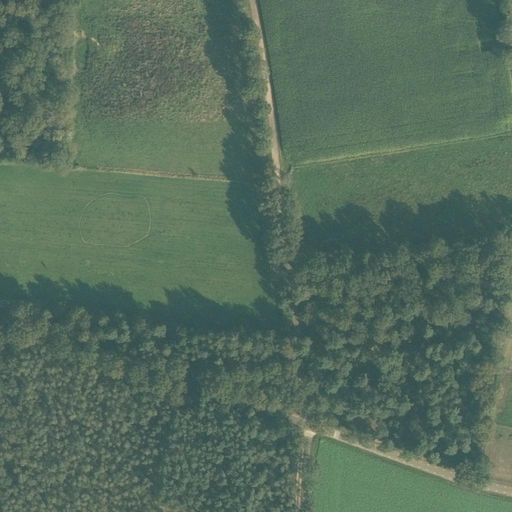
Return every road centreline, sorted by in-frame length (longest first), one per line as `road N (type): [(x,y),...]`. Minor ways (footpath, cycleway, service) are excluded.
road 1 (tertiary): [(511,493),(0,318)]
road 2 (track): [(248,0),(297,346),(304,423),(296,511)]
